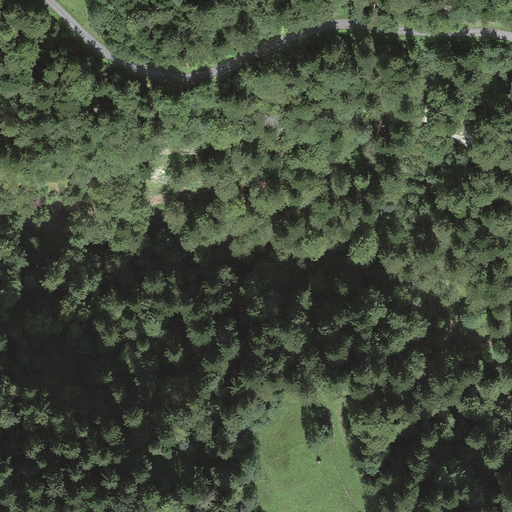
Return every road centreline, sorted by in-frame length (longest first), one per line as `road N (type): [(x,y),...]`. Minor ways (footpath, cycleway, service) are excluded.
road 1 (track): [(511,37),(333,25),(180,79),(113,57),(49,0)]
road 2 (track): [(0,251),(107,318),(148,327),(230,379),(275,380),(325,408),(336,464),(361,511)]
